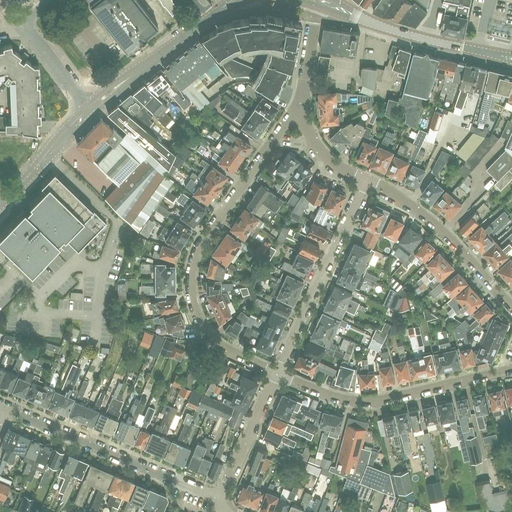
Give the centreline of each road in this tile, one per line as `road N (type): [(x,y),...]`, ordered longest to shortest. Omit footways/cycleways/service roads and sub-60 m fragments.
road 1 (residential): [(277,373),(209,336),(191,309),(187,283),(199,238),(284,127)]
road 2 (residential): [(277,373),(331,397),(370,402),(511,370)]
road 3 (residential): [(219,498),(2,407)]
road 4 (residential): [(277,373),(357,178)]
road 5 (residential): [(511,308),(414,208),(357,178)]
road 6 (tertiary): [(511,59),(361,19)]
road 7 (tertiary): [(90,110),(206,20)]
road 8 (residential): [(219,498),(277,373)]
road 9 (tertiary): [(0,200),(90,110)]
